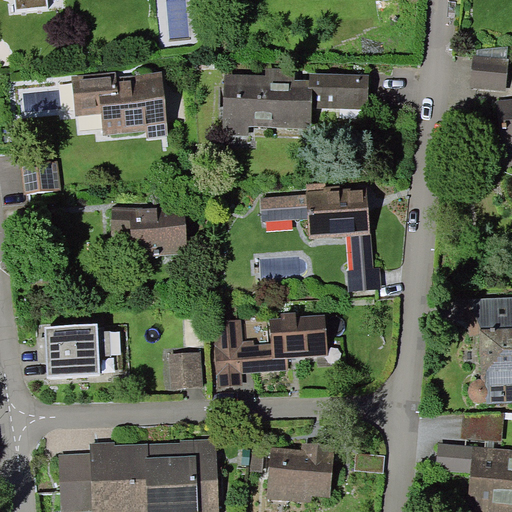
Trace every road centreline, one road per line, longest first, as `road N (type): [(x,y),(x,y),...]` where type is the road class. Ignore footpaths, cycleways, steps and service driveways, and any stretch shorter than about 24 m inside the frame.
road 1 (residential): [(440,0),(401,409)]
road 2 (residential): [(401,409),(14,423)]
